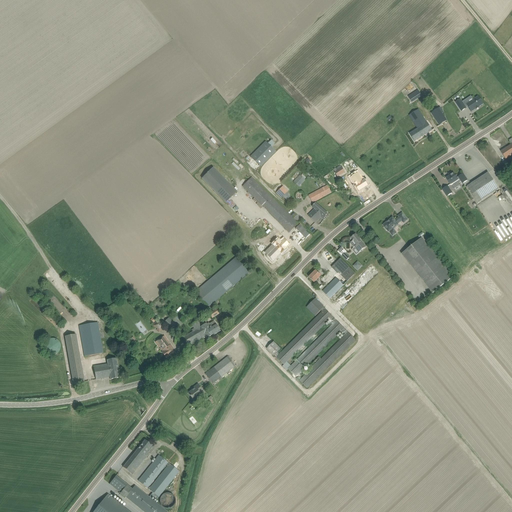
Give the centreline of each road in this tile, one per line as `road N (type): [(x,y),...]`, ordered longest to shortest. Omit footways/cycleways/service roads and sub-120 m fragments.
road 1 (unclassified): [(168,388),(345,224),(511,114)]
road 2 (track): [(0,196),(89,314),(62,332),(73,400)]
road 3 (unclassified): [(168,388),(156,380),(49,404),(0,405)]
road 4 (unclassified): [(71,511),(168,388)]
